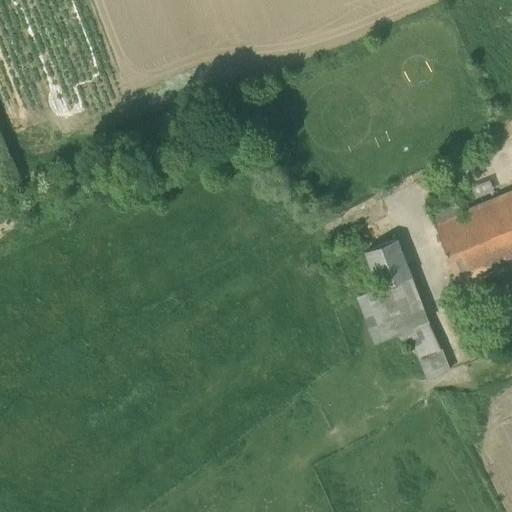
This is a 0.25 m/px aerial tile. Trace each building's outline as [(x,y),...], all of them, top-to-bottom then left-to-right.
[(478,206),(497,198),(490,179),(470,187),(478,206)] [(511,191),(502,196),(511,220),(511,191)] [(478,206),(462,212),(485,267),(511,255),(511,220),(502,196),(497,198),(478,206)] [(488,274),(485,267),(462,212),(459,205),(431,216),(459,286),(480,277),(488,274)] [(366,251),(372,270),(403,258),(394,240),(366,251)] [(372,270),(379,288),(410,276),(403,258),(372,270)] [(379,288),(397,334),(427,322),(410,276),(379,288)] [(459,286),(463,296),(484,288),(480,277),(459,286)] [(380,340),(397,334),(379,288),(362,295),(380,340)] [(380,340),(362,295),(356,298),(374,343),(380,340)] [(439,348),(427,322),(397,334),(419,356),(439,348)] [(419,356),(427,379),(449,370),(439,348),(419,356)]
